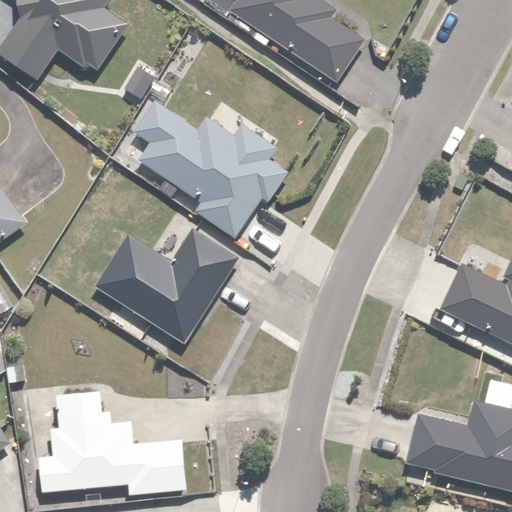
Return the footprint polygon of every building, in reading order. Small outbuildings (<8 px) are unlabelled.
[(112,0),(20,0),(23,17),(1,52),(43,79),(62,50),(86,65),(92,57),(106,66),(133,24),(108,8),(112,0)] [(239,0),(231,13),(341,85),(366,46),(332,24),(340,13),(320,0),(239,0)] [(152,143),(141,159),(205,201),(198,211),(239,239),(267,197),(274,203),(294,173),(273,158),(282,146),(246,122),(237,135),(209,115),(202,127),(160,99),(137,133),(152,143)] [(0,243),(34,219),(0,172),(0,243)] [(130,234),(98,286),(191,342),(242,257),(193,227),(173,260),(130,234)] [(511,252),(502,282),(462,268),(446,316),(504,336),(500,347),(511,351),(511,252)] [(44,452),(46,490),(134,486),(134,492),(191,489),(189,435),(141,437),(140,421),(120,421),(120,411),(112,411),(111,392),(62,394),(64,425),(53,425),(54,451),(44,452)]
